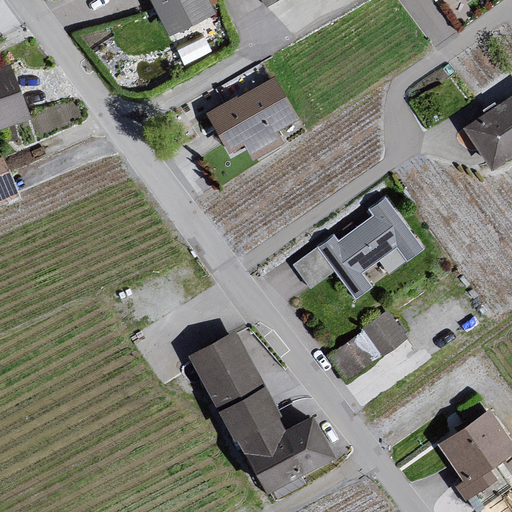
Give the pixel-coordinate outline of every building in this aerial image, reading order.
[(208,0),(151,0),(167,32),(213,9),(208,0)] [(0,135),(39,121),(17,65),(0,69),(0,135)] [(274,74),(204,112),(226,152),(240,145),(248,159),(281,141),(276,131),(299,119),(274,74)] [(511,91),(463,125),(491,167),(511,153),(511,91)] [(0,210),(27,199),(11,166),(0,170),(0,210)] [(389,200),(374,211),(379,217),(345,244),(340,236),(297,267),(314,291),(340,274),(362,301),(380,289),(366,275),(405,251),(415,263),(431,251),(389,200)] [(386,305),(327,352),(344,380),(408,334),(386,305)] [(243,334),(195,360),(282,490),(348,461),(324,419),(297,430),(243,334)] [(511,432),(497,414),(444,447),(472,484),(511,459),(511,432)]
